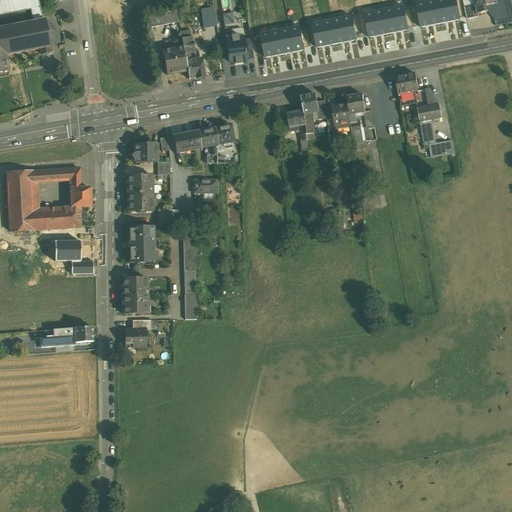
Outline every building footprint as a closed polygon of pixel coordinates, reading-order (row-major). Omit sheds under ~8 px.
[(41,20),(37,0),(0,0),(0,15),(32,10),(34,21),(41,20)] [(430,26),(440,24),(435,0),(425,2),(430,26)] [(440,24),(450,22),(445,0),(436,0),(435,0),(440,24)] [(445,0),(450,22),(460,20),(456,0),(445,0)] [(474,0),(475,4),(477,15),(478,14),(488,12),(486,6),(497,4),(497,2),(496,0),(474,0)] [(511,7),(510,0),(505,0),(502,1),(506,18),(508,24),(511,23),(511,7)] [(494,20),(506,18),(502,1),(497,2),(497,4),(486,6),(488,12),(494,20)] [(420,27),(430,26),(425,2),(416,4),(420,27)] [(475,4),(464,7),(467,20),(479,17),(478,14),(477,15),(475,4)] [(202,9),(206,28),(219,25),(215,6),(202,9)] [(398,32),(408,30),(403,6),(393,8),(398,32)] [(388,34),(398,32),(393,8),(383,10),(388,34)] [(378,36),(388,34),(383,10),(373,12),(378,36)] [(175,11),(144,15),(146,29),(178,23),(175,11)] [(226,24),(236,23),(235,12),(225,13),(226,24)] [(368,38),(378,36),(373,12),(363,14),(368,38)] [(346,42),(356,40),(352,17),(342,19),(346,42)] [(506,18),(494,20),(495,26),(508,24),(506,18)] [(34,21),(0,27),(0,56),(6,55),(39,48),(41,54),(50,53),(49,47),(50,46),(44,19),(41,20),(34,21)] [(336,44),(346,42),(342,19),(332,21),(336,44)] [(326,46),(336,44),(332,21),(322,23),(326,46)] [(316,48),(326,46),(322,23),(312,25),(316,48)] [(295,52),(305,50),(300,27),(290,29),(295,52)] [(285,54),(295,52),(290,29),(280,31),(285,54)] [(275,56),(285,54),(280,31),(270,33),(275,56)] [(265,58),(275,56),(270,33),(260,35),(265,58)] [(191,37),(181,39),(182,48),(184,54),(190,53),(194,52),(191,37)] [(243,38),(226,40),(230,63),(247,60),(247,58),(244,41),(243,38)] [(254,57),(251,40),(244,41),(247,58),(254,57)] [(182,48),(162,52),(167,76),(187,72),(185,62),(184,54),(182,48)] [(6,55),(0,56),(0,73),(6,72),(9,71),(6,55)] [(191,61),(185,62),(187,72),(188,79),(196,77),(196,78),(204,77),(201,59),(191,61)] [(6,72),(0,73),(0,110),(20,106),(14,77),(7,78),(6,72)] [(416,74),(395,78),(396,80),(398,95),(399,95),(413,93),(418,92),(416,74)] [(430,89),(424,92),(427,107),(439,105),(430,89)] [(413,93),(399,95),(401,107),(415,104),(413,93)] [(316,94),(301,97),(302,102),(304,111),(305,115),(311,114),(317,112),(319,112),(318,106),(317,99),(316,94)] [(363,95),(347,97),(348,104),(349,115),(356,114),(366,113),(363,95)] [(325,104),(318,106),(319,112),(317,112),(318,120),(327,118),(325,104)] [(348,104),(332,106),(335,127),(350,124),(350,123),(349,115),(348,104)] [(427,107),(417,109),(419,122),(431,120),(441,118),(439,105),(427,107)] [(304,111),(287,114),(288,121),(286,121),(287,126),(289,125),(290,128),(298,127),(306,125),(305,115),(304,111)] [(311,114),(305,115),(306,125),(306,134),(314,134),(312,116),(311,116),(311,114)] [(367,119),(367,127),(376,126),(375,118),(367,119)] [(431,120),(419,122),(424,146),(429,145),(436,144),(431,120)] [(357,122),(350,123),(350,124),(353,143),(364,142),(361,121),(357,122)] [(223,127),(214,129),(218,145),(217,146),(234,143),(231,125),(229,124),(224,125),(223,127)] [(208,130),(192,133),(195,150),(214,147),(217,146),(218,145),(214,129),(213,128),(209,128),(208,130)] [(339,129),(328,130),(330,144),(341,142),(339,129)] [(192,133),(172,137),(176,154),(195,150),(192,133)] [(166,138),(159,139),(162,152),(169,150),(166,138)] [(452,141),(445,142),(447,155),(454,153),(452,141)] [(146,144),(134,145),(134,164),(157,163),(157,144),(151,144),(150,144),(148,142),(146,144)] [(436,144),(429,145),(432,157),(447,155),(445,142),(436,144)] [(217,146),(214,147),(214,148),(212,149),(212,153),(210,153),(210,156),(207,156),(207,164),(216,164),(217,157),(217,146)] [(170,163),(157,163),(157,176),(170,175),(170,163)] [(79,169),(29,172),(30,182),(72,179),(80,179),(79,169)] [(29,172),(7,174),(10,232),(29,231),(28,212),(32,212),(30,182),(29,172)] [(151,176),(127,176),(128,194),(152,194),(151,176)] [(80,179),(72,179),(72,189),(80,189),(80,179)] [(214,180),(209,180),(209,181),(209,193),(218,193),(217,181),(214,181),(214,180)] [(209,181),(193,181),(194,193),(209,193),(209,181)] [(80,189),(72,189),(72,208),(80,207),(90,207),(90,189),(80,189)] [(152,194),(128,194),(128,212),(153,211),(152,194)] [(80,207),(72,208),(72,209),(72,216),(80,216),(80,207)] [(72,209),(39,212),(40,230),(75,228),(80,228),(80,216),(72,216),(72,209)] [(170,212),(170,211),(159,211),(159,223),(171,223),(169,218),(170,212)] [(194,211),(170,212),(171,223),(195,222),(194,211)] [(32,212),(28,212),(29,231),(40,230),(39,212),(32,212)] [(153,227),(128,228),(129,264),(154,263),(153,227)] [(195,236),(183,237),(183,272),(195,271),(195,236)] [(80,242),(54,242),(55,262),(80,262),(80,242)] [(93,262),(71,262),(71,275),(93,275),(93,262)] [(196,287),(195,271),(183,272),(183,287),(196,287)] [(147,279),(123,279),(123,297),(144,297),(144,291),(147,291),(147,279)] [(196,296),(184,296),(184,320),(196,320),(196,296)] [(144,297),(123,297),(124,315),(148,314),(147,297),(144,297)] [(150,331),(150,321),(136,321),(136,330),(145,330),(145,331),(150,331)] [(93,328),(75,329),(75,344),(93,342),(93,328)] [(75,329),(53,331),(53,337),(40,338),(41,348),(55,347),(73,346),(75,346),(75,344),(75,329)] [(136,330),(125,330),(125,349),(126,349),(126,346),(132,346),(132,349),(145,349),(145,331),(145,330),(136,330)]
